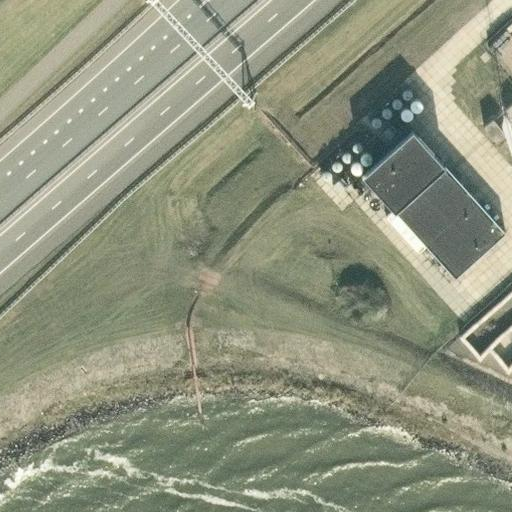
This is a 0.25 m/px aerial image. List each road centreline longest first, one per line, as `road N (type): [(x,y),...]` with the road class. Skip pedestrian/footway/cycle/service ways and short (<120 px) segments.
road 1 (motorway): [(0,268),(306,0)]
road 2 (motorway): [(208,19),(0,201)]
